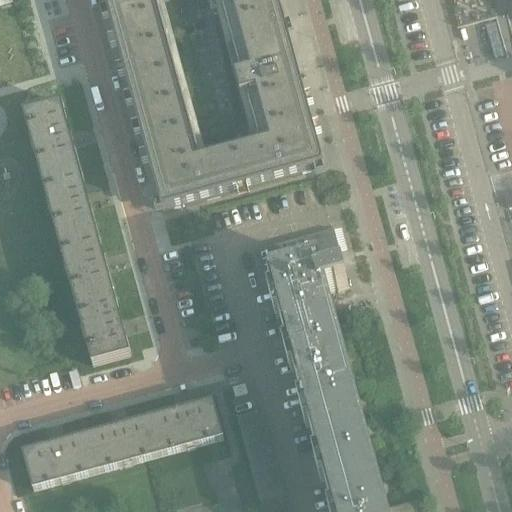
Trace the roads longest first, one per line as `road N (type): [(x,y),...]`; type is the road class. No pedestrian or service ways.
road 1 (tertiary): [(482,443),(359,0)]
road 2 (residential): [(177,373),(76,0)]
road 3 (residential): [(511,298),(428,0)]
road 4 (residential): [(0,423),(177,373)]
